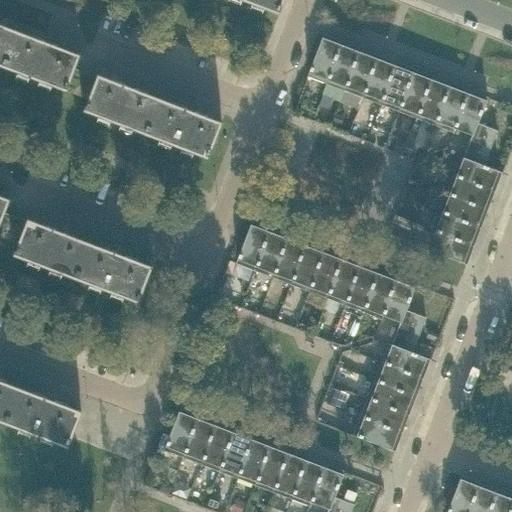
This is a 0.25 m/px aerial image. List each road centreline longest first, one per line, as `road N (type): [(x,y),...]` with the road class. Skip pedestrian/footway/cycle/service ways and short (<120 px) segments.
road 1 (residential): [(205,254),(9,178)]
road 2 (residential): [(434,438),(507,251)]
road 3 (residential): [(263,107),(107,45)]
road 4 (residential): [(149,406),(205,254)]
road 5 (residential): [(149,406),(0,348)]
road 6 (residential): [(205,254),(263,107)]
